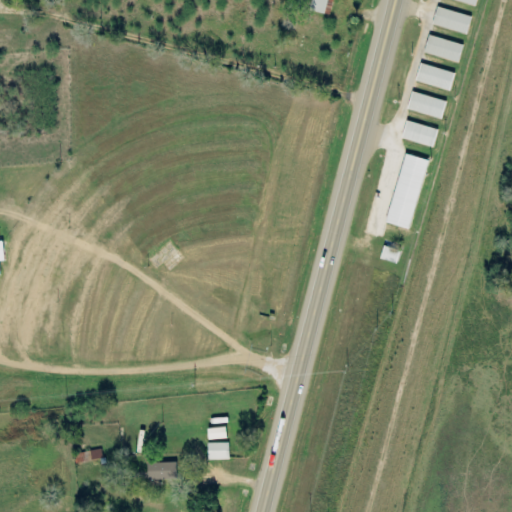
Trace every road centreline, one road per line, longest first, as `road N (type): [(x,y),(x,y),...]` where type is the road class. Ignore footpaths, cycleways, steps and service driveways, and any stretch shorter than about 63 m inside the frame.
road 1 (trunk): [(400,0),(267,511)]
road 2 (residential): [(359,163),(40,72),(0,35)]
